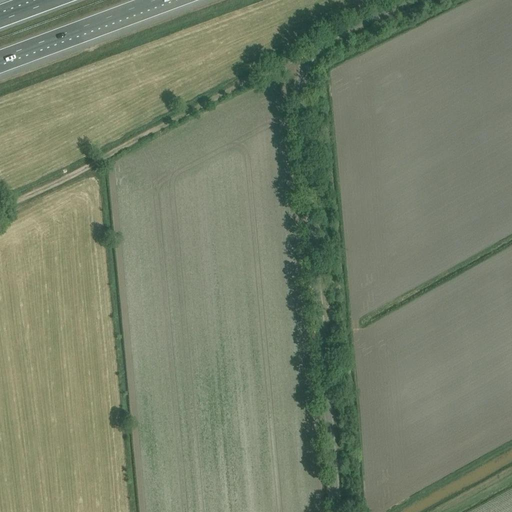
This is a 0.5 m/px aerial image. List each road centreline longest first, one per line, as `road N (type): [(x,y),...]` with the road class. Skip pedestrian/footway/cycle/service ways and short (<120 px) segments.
road 1 (unclassified): [(336,511),(301,77),(328,39),(408,0)]
road 2 (track): [(305,63),(255,78),(0,207)]
road 3 (motorway): [(0,59),(159,0)]
